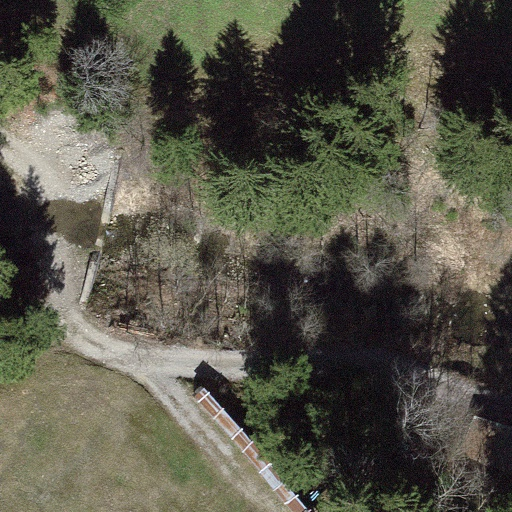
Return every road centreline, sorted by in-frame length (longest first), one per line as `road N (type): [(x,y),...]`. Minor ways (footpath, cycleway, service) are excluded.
road 1 (track): [(511,419),(425,391),(261,367),(149,365),(113,351),(71,319),(18,252)]
road 2 (track): [(149,365),(268,511)]
